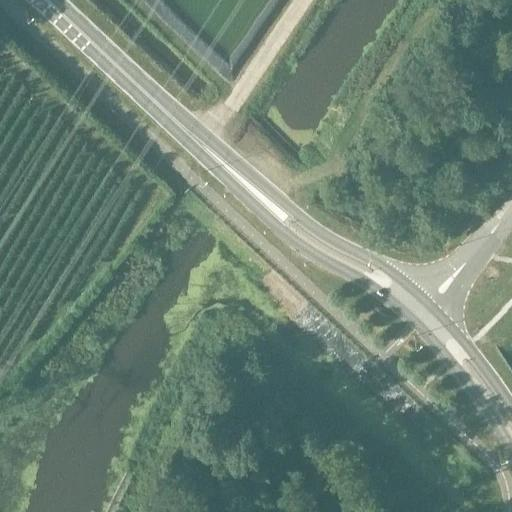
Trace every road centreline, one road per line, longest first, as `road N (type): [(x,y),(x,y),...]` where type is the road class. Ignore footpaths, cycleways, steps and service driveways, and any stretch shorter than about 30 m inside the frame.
road 1 (secondary): [(202,147),(209,165),(281,232),(414,323)]
road 2 (secondary): [(419,297),(308,225),(221,152),(202,147)]
road 3 (secondary): [(202,147),(44,0)]
road 4 (secondary): [(414,323),(511,452)]
road 5 (track): [(228,109),(302,0)]
road 6 (secondary): [(511,409),(436,314)]
